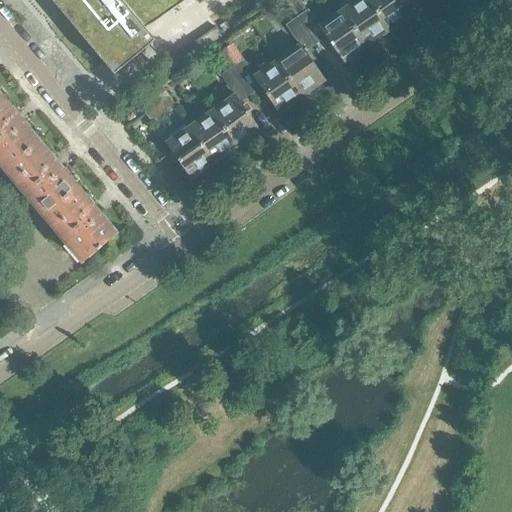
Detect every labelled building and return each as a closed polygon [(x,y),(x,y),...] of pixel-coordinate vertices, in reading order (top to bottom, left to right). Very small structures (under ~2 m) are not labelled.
[(52,0),(63,13),(65,16),(65,15),(114,74),(155,39),(146,28),(185,0),(52,0)] [(300,13),(291,0),(287,0),(286,1),(295,16),(300,13)] [(369,0),(352,0),(341,8),(367,46),(390,30),(369,0)] [(369,0),(390,30),(413,14),(403,0),(369,0)] [(367,46),(341,8),(318,23),(308,8),(297,16),(316,44),(326,37),(344,62),(367,46)] [(298,43),(276,58),(302,96),(325,80),(305,51),(316,44),(297,16),(285,25),(298,43)] [(173,70),(222,36),(216,27),(167,61),(173,70)] [(233,44),(222,51),(230,65),(242,58),(233,44)] [(302,96),(276,58),(253,74),(243,59),(232,67),(250,95),(260,88),(278,113),(302,96)] [(240,101),(250,95),(232,67),(220,75),(233,95),(212,109),(237,146),(260,131),(240,101)] [(145,113),(169,97),(162,86),(138,102),(145,113)] [(40,141),(1,94),(0,94),(0,163),(5,170),(40,141)] [(176,108),(169,97),(145,113),(153,124),(176,108)] [(237,146),(212,109),(188,126),(214,163),(237,146)] [(214,163),(188,126),(165,142),(190,179),(214,163)] [(40,141),(5,170),(42,215),(77,185),(40,141)] [(117,232),(77,185),(42,215),(82,262),(117,232)]
